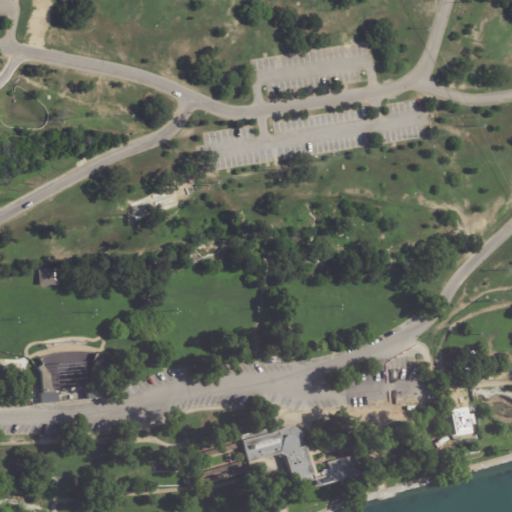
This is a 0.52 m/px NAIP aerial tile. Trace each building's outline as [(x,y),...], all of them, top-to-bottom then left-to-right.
[(36,269),(36,283),(57,283),(57,269),(36,269)] [(290,339),(281,339),(281,327),(294,327),(295,338),(290,339)] [(41,401),(37,368),(39,357),(52,353),(84,351),(94,354),(104,359),(102,396),(41,401)] [(482,371),(483,372),(469,375),(467,366),(481,363),(482,371)] [(448,410),(470,407),(474,431),(452,434),(448,410)] [(189,447),(198,483),(249,468),(247,460),(277,452),(284,455),(291,483),(313,477),(358,465),(350,432),(304,444),(304,440),(304,437),(302,432),(300,429),(296,426),(291,425),(286,425),(281,426),(278,428),(276,423),(189,447)]
